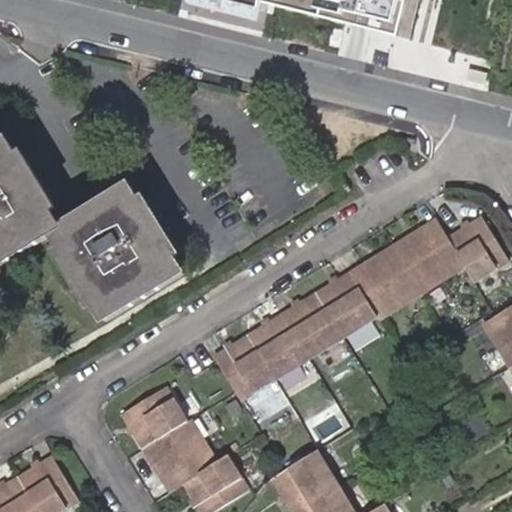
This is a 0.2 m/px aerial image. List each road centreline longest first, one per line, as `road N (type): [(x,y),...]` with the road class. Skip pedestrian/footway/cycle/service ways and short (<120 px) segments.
road 1 (residential): [(78,402),(491,155)]
road 2 (residential): [(0,0),(461,117)]
road 3 (residential): [(141,511),(78,402)]
